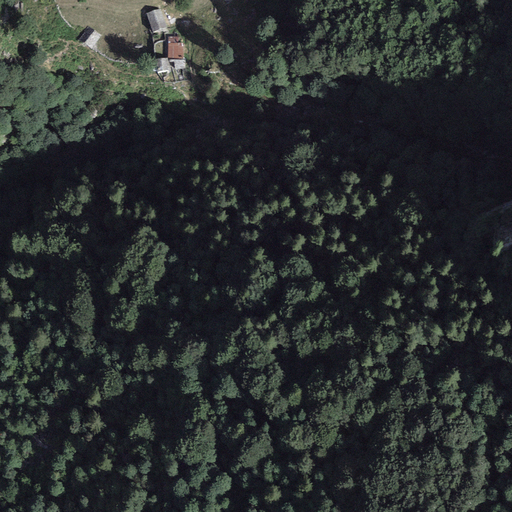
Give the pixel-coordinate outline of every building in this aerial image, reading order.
[(160,9),(147,14),(153,31),(166,27),(160,9)] [(101,35),(89,26),(79,39),(91,48),(101,35)] [(181,36),(166,37),(168,57),(182,55),(181,36)] [(168,59),(155,61),(157,73),(170,71),(168,59)] [(184,73),(175,74),(176,84),(185,83),(184,73)]
